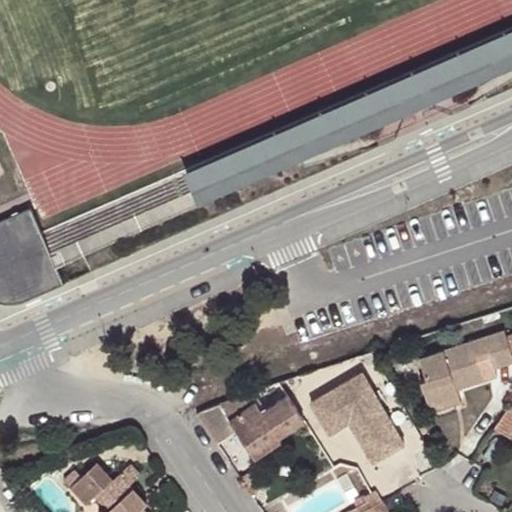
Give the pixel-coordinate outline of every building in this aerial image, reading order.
[(511,28),(184,170),(199,206),(401,119),(438,102),(511,69),(511,28)] [(42,231),(59,267),(199,206),(184,170),(42,231)] [(24,301),(65,282),(59,267),(42,231),(32,208),(0,221),(0,302),(10,303),(24,301)] [(511,352),(507,336),(504,330),(418,357),(426,379),(420,381),(429,405),(458,395),(456,390),(485,379),(483,372),(511,361),(511,352)] [(362,371),(311,401),(331,434),(350,423),(374,464),(407,445),(362,371)] [(280,385),(225,404),(200,414),(220,445),(239,431),(252,453),(302,418),(280,385)] [(458,395),(429,405),(432,414),(461,405),(458,395)] [(497,428),(511,437),(511,435),(511,407),(497,428)] [(143,476),(133,465),(96,495),(110,511),(108,511),(145,511),(144,510),(138,502),(142,499),(131,486),(143,476)] [(138,502),(144,510),(148,507),(142,499),(138,502)] [(391,511),(384,500),(362,511),(391,511)]
